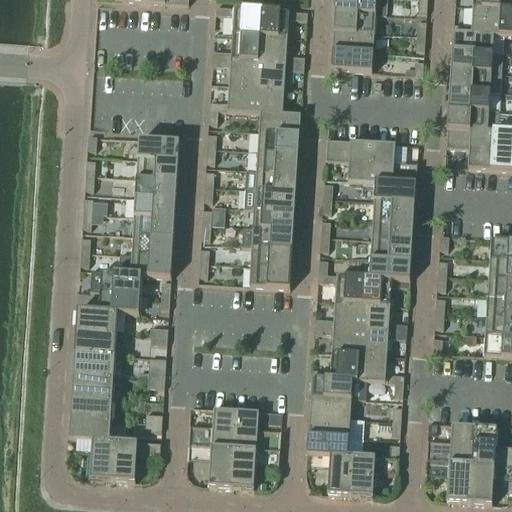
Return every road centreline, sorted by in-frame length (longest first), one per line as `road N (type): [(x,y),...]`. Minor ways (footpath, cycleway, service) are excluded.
road 1 (residential): [(72,69),(48,498),(170,508)]
road 2 (residential): [(409,511),(441,0)]
road 3 (residential): [(317,0),(289,511)]
road 4 (residential): [(170,508),(202,0)]
